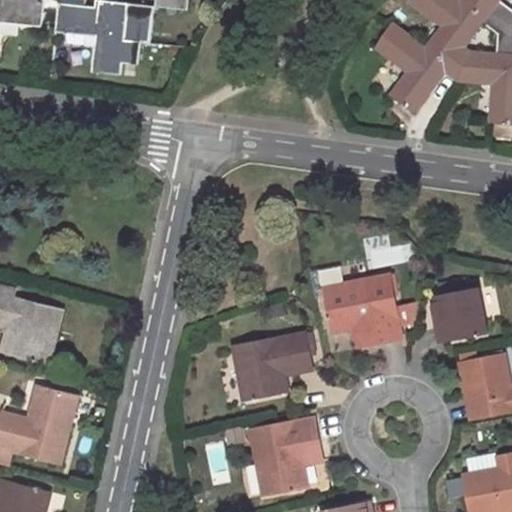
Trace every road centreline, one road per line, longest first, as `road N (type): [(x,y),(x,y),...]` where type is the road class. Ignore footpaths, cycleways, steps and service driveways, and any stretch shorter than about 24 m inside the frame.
road 1 (residential): [(120,511),(198,134)]
road 2 (residential): [(511,179),(198,134)]
road 3 (residential): [(198,134),(0,108)]
